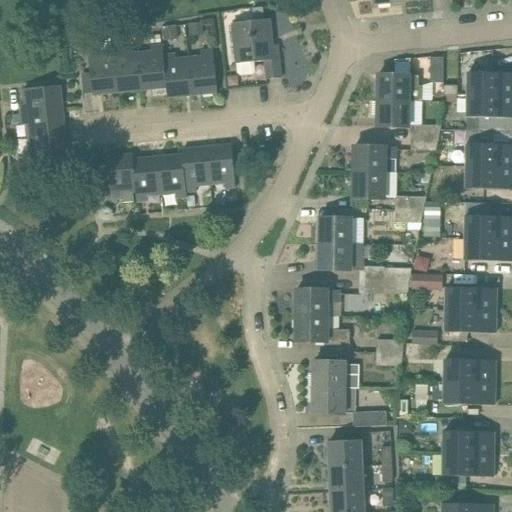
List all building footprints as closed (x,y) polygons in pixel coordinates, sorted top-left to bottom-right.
[(253,8),(254,21),(265,20),(264,7),(253,8)] [(273,45),(270,19),(265,20),(254,21),(232,23),(236,64),(238,64),(239,73),(241,75),(253,74),(255,71),(254,62),(265,61),(267,79),(282,78),(278,45),(273,45)] [(189,24),(190,35),(204,34),(203,22),(189,24)] [(162,27),(164,40),(178,38),(176,25),(162,27)] [(113,39),(113,41),(124,40),(123,30),(112,31),(113,39)] [(151,35),(152,44),(162,43),(161,34),(151,35)] [(101,50),(114,49),(113,41),(113,39),(100,40),(101,50)] [(167,87),(163,48),(163,44),(151,46),(151,50),(139,52),(142,90),(167,87)] [(118,92),(142,90),(139,52),(126,53),(126,48),(114,49),(118,92)] [(171,48),(163,48),(167,87),(168,97),(193,95),(189,57),(177,58),(176,54),(172,54),(171,48)] [(118,92),(114,49),(101,50),(102,55),(89,56),(93,95),(118,92)] [(189,57),(193,95),(218,92),(214,50),(201,51),(201,56),(189,57)] [(444,57),(432,58),(431,58),(431,83),(444,83),(444,57)] [(468,95),(511,95),(511,73),(468,73),(468,95)] [(378,101),(409,101),(423,102),(423,86),(419,86),(419,75),(378,75),(378,101)] [(21,114),(63,110),(60,85),(24,89),(25,105),(20,105),(21,114)] [(444,85),(444,95),(458,95),(458,85),(444,85)] [(511,95),(468,95),(468,117),(511,117),(511,95)] [(409,101),(378,101),(377,127),(409,127),(409,101)] [(65,135),(63,110),(21,114),(22,125),(27,124),(29,139),(65,135)] [(415,124),(415,137),(440,138),(442,125),(415,124)] [(65,135),(29,139),(30,153),(25,153),(26,164),(68,159),(65,135)] [(440,138),(415,137),(411,137),(411,150),(437,151),(440,138)] [(207,148),(211,184),(225,183),(226,188),(236,187),(232,145),(207,148)] [(467,167),(511,167),(511,145),(467,145),(467,146),(467,166),(467,167)] [(354,172),(385,172),(385,160),(397,160),(398,148),(354,146),(354,172)] [(182,150),(183,155),(187,192),(197,191),(197,186),(211,184),(207,148),(182,150)] [(122,193),(136,192),(133,160),(134,160),(134,155),(108,157),(112,199),(123,198),(122,193)] [(188,197),(187,192),(183,155),(158,157),(162,194),(176,193),(177,198),(188,197)] [(158,157),(134,160),(133,160),(136,192),(137,192),(138,202),(149,201),(148,195),(162,194),(158,157)] [(511,167),(467,167),(466,189),(511,189),(511,167)] [(384,197),(396,198),(397,198),(397,196),(398,173),(385,172),(354,172),(353,199),(384,199),(384,197)] [(420,173),(420,184),(429,184),(431,173),(420,173)] [(189,207),(196,206),(195,196),(188,197),(189,207)] [(397,196),(397,198),(396,198),(396,209),(425,210),(426,206),(427,202),(427,198),(420,197),(397,196)] [(484,203),(476,203),(476,215),(484,215),(484,203)] [(442,206),(426,206),(426,236),(442,236),(442,206)] [(422,223),(425,210),(396,209),(396,222),(409,223),(409,230),(419,230),(420,223),(422,223)] [(466,238),(511,239),(511,238),(511,216),(466,216),(466,238)] [(320,244),(352,245),(352,219),(320,218),(320,244)] [(511,251),(511,239),(466,238),(465,260),(511,261),(511,251)] [(363,270),(363,245),(352,245),(320,244),(320,270),(351,271),(351,270),(363,270)] [(418,256),(414,270),(428,273),(431,259),(418,256)] [(383,268),(383,281),(410,281),(412,269),(383,268)] [(443,290),(443,274),(413,274),(412,290),(443,290)] [(410,281),(383,281),(359,281),(359,294),(409,294),(410,282),(410,281)] [(445,310),(492,311),(493,299),(497,299),(497,289),(446,287),(445,310)] [(296,316),(328,317),(328,303),(341,303),(341,291),(328,291),(328,290),(297,290),(296,316)] [(492,311),(445,310),(445,332),(496,333),(497,323),(492,323),(492,311)] [(328,317),(296,316),(296,342),(327,342),(327,344),(342,344),(342,343),(350,343),(350,330),(327,330),(328,317)] [(414,330),(413,344),(438,346),(439,332),(414,330)] [(377,340),(376,353),(404,354),(404,347),(405,340),(377,340)] [(403,366),(403,358),(404,354),(376,353),(376,366),(403,366)] [(445,382),(491,383),(491,370),(496,370),(496,361),(445,359),(445,382)] [(314,388),(346,388),(347,363),(314,362),(314,388)] [(491,383),(445,382),(444,404),(495,405),(495,395),(491,395),(491,383)] [(346,388),(314,388),(314,414),(345,414),(346,388)] [(388,425),(387,411),(354,412),(354,426),(388,425)] [(444,454),(490,455),(490,442),(495,442),(495,432),(444,432),(444,454)] [(328,443),(330,467),(364,465),(363,442),(328,443)] [(381,447),(382,464),(393,464),(392,447),(381,447)] [(490,467),(490,455),(444,454),(443,477),(437,477),(437,489),(469,489),(469,477),(494,477),(494,467),(490,467)] [(393,464),(382,464),(383,482),(394,482),(393,464)] [(330,467),(331,491),(365,490),(364,465),(330,467)] [(384,507),(395,506),(394,488),(383,489),(384,507)] [(331,491),(331,511),(365,511),(365,490),(331,491)] [(454,493),(454,503),(468,504),(469,494),(454,493)] [(442,511),(493,511),(494,504),(468,504),(454,503),(443,503),(442,511)]
